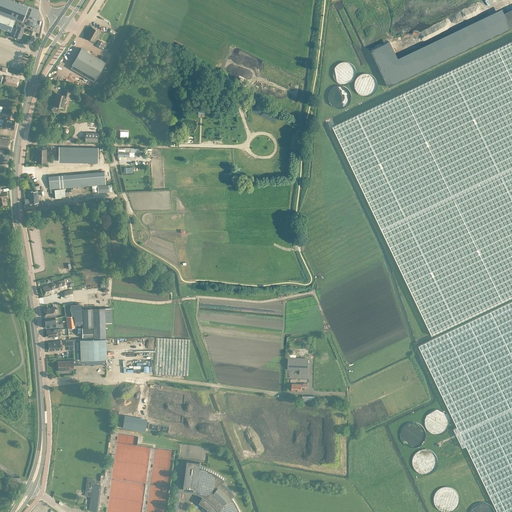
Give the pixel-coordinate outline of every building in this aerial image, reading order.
[(0,0),(0,11),(22,20),(24,16),(27,17),(31,7),(28,6),(13,0),(0,0)] [(11,28),(14,18),(0,12),(0,25),(5,28),(6,26),(11,28)] [(17,19),(14,18),(11,28),(8,34),(13,36),(14,34),(20,37),(24,26),(21,25),(23,22),(17,19)] [(86,36),(94,40),(96,36),(95,35),(99,30),(91,25),(88,29),(89,30),(86,36)] [(104,49),(107,43),(99,38),(95,44),(104,49)] [(511,39),(453,67),(333,125),(338,136),(368,198),(401,268),(432,333),(511,295),(511,39)] [(105,61),(105,60),(81,46),(80,47),(81,47),(72,63),(71,62),(71,63),(82,69),(81,72),(93,80),(95,77),(96,77),(96,76),(95,76),(104,61),(105,61)] [(334,77),(336,80),(339,82),(342,83),(345,83),(347,83),(350,81),(353,80),(354,77),(355,74),(356,71),(355,67),(353,64),(351,62),(347,61),(344,60),(341,61),(338,62),(335,65),(334,67),(333,71),(333,74),(334,77)] [(362,94),(365,94),(369,94),(372,92),(375,90),(376,86),(377,83),(376,80),(375,77),(372,74),(369,73),(366,72),(363,73),(360,74),(357,77),(355,80),(355,83),(355,86),(357,90),(359,92),(362,94)] [(19,78),(6,74),(5,77),(2,76),(2,74),(0,73),(0,81),(1,79),(4,79),(4,82),(17,85),(19,78)] [(330,102),(332,104),(335,106),(338,106),(342,106),(345,105),(347,103),(349,101),(351,98),(351,94),(350,91),(348,88),(346,86),(343,84),(339,84),(336,85),(333,86),(331,88),(329,90),(329,93),(328,96),(329,99),(330,102)] [(59,107),(59,106),(62,107),(65,96),(69,97),(72,89),(64,87),(62,93),(56,92),(53,104),(54,104),(54,106),(52,107),(53,110),(58,111),(60,110),(59,107)] [(14,127),(16,120),(5,118),(4,125),(14,127)] [(101,135),(97,134),(97,131),(85,131),(85,137),(82,137),(81,140),(85,140),(97,141),(97,140),(100,140),(101,135)] [(0,146),(9,148),(10,139),(0,137),(0,146)] [(36,160),(44,160),(44,156),(46,156),(46,151),(51,151),(51,145),(42,145),(42,147),(37,147),(36,160)] [(98,146),(58,145),(58,160),(98,161),(98,146)] [(118,146),(118,155),(139,155),(139,147),(118,146)] [(64,186),(105,183),(104,170),(48,175),(49,188),(54,187),(64,186)] [(98,190),(98,191),(112,189),(111,183),(105,183),(92,184),(92,191),(98,190)] [(64,186),(54,187),(55,197),(61,196),(61,195),(65,194),(64,186)] [(39,206),(37,189),(28,190),(29,197),(24,198),(25,202),(24,202),(24,209),(33,208),(33,207),(39,206)] [(59,279),(59,280),(53,282),(56,290),(62,288),(62,289),(67,287),(67,285),(65,279),(64,278),(59,279)] [(56,290),(53,282),(43,285),(45,294),(56,290)] [(73,294),(71,287),(63,289),(65,297),(73,294)] [(511,511),(511,299),(419,344),(457,425),(454,427),(462,445),(466,444),(498,511),(511,511)] [(70,303),(71,314),(73,314),(74,323),(82,322),(83,326),(93,325),(93,336),(106,336),(105,321),(111,321),(111,306),(81,307),(80,302),(70,303)] [(55,314),(55,312),(58,311),(57,307),(54,308),(54,305),(43,307),(45,315),(55,314)] [(45,318),(46,326),(56,325),(55,316),(45,318)] [(82,326),(82,336),(92,335),(92,326),(82,326)] [(171,337),(161,336),(160,370),(170,371),(171,337)] [(75,363),(75,364),(90,363),(90,364),(94,364),(94,363),(106,363),(106,357),(106,337),(74,338),(74,344),(74,359),(75,363)] [(59,347),(59,348),(62,348),(62,343),(60,343),(60,340),(55,340),(55,341),(48,341),(49,348),(59,347)] [(309,357),(288,356),(288,367),(308,368),(309,357)] [(75,363),(74,359),(58,360),(58,369),(73,368),(73,364),(75,364),(75,363)] [(319,370),(308,370),(308,378),(319,378),(319,370)] [(155,393),(153,404),(164,405),(163,411),(159,410),(158,416),(168,418),(169,412),(167,412),(168,406),(174,407),(176,397),(155,393)] [(427,429),(429,431),(432,433),(436,434),(440,433),(443,432),(446,429),(448,426),(449,422),(449,419),(448,415),(446,412),(443,410),(440,409),(436,409),(433,409),(430,411),(427,413),(425,416),(424,419),(424,423),(425,426),(427,429)] [(146,418),(124,414),(122,426),(144,430),(146,418)] [(406,445),(410,446),(414,446),(417,445),(421,443),(423,440),(424,436),(425,433),(424,429),(422,425),(419,423),(416,421),(412,420),(409,421),(405,422),(402,424),(400,427),(399,431),(398,434),(399,438),(401,441),(403,443),(406,445)] [(169,430),(170,425),(149,421),(148,427),(169,430)] [(416,470),(419,472),(422,473),(426,473),(430,472),(433,470),(435,467),(436,463),(437,459),(436,456),(434,452),(431,450),(428,448),(424,447),(420,448),(417,449),(414,451),(412,454),(411,458),(411,461),(411,465),(413,468),(416,470)] [(199,464),(200,460),(187,459),(186,467),(181,467),(179,479),(184,480),(183,488),(187,489),(191,490),(195,491),(199,464)] [(199,464),(195,491),(199,493),(203,495),(199,501),(202,503),(205,505),(204,506),(206,508),(209,511),(210,510),(211,511),(219,511),(220,511),(241,511),(239,506),(236,500),(232,495),(235,493),(231,488),(227,484),(222,480),(225,477),(219,473),(213,470),(206,467),(199,464)] [(167,488),(168,475),(158,474),(157,482),(161,482),(161,487),(167,488)] [(89,479),(88,490),(90,490),(91,489),(100,490),(101,484),(101,480),(89,479)] [(436,504),(438,507),(441,509),(445,510),(448,510),(452,509),(455,507),(457,504),(458,501),(459,497),(458,494),(457,491),(454,488),(452,487),(448,486),(445,486),(442,486),(439,488),(436,491),(435,494),(434,497),(434,501),(436,504)] [(91,495),(90,509),(97,510),(100,490),(91,489),(90,490),(90,495),(91,495)] [(493,511),(493,510),(492,507),(490,504),(487,502),(483,501),(480,501),(476,502),(473,504),(471,506),(469,509),(468,511),(493,511)]
